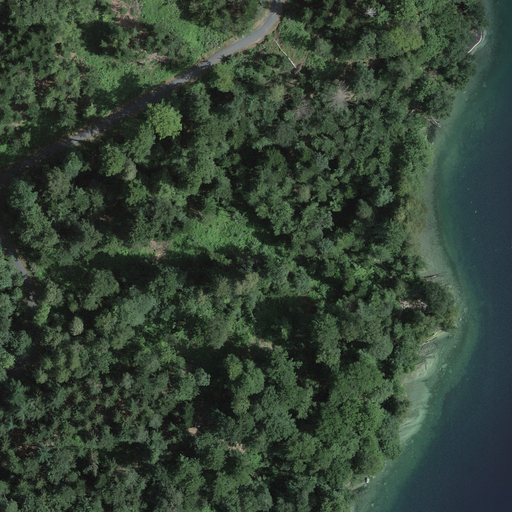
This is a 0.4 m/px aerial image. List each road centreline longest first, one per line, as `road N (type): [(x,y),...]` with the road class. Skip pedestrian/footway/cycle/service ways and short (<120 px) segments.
road 1 (track): [(278,0),(269,25),(242,45),(12,173),(0,187)]
road 2 (track): [(0,239),(31,309),(23,365),(0,386)]
